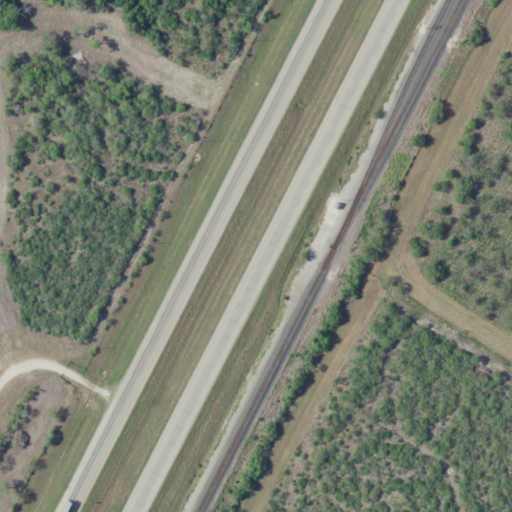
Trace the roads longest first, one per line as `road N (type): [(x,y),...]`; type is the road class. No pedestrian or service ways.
road 1 (trunk): [(136,511),(399,0)]
road 2 (trunk): [(327,0),(65,511)]
